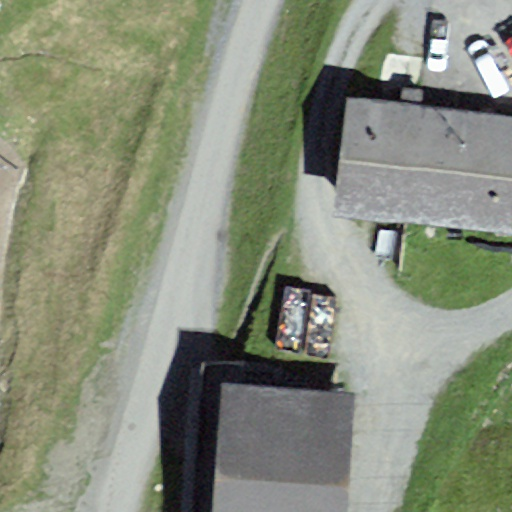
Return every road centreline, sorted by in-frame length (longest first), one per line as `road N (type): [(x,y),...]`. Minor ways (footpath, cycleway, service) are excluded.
road 1 (unclassified): [(258,0),(112,511)]
road 2 (track): [(511,326),(392,323),(322,235),(321,122),(373,0)]
